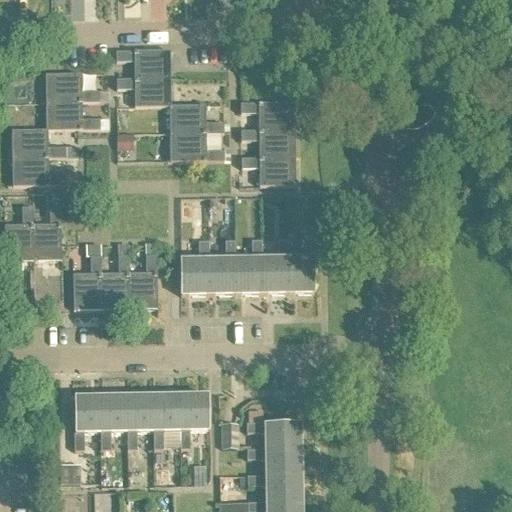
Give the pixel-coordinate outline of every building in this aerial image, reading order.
[(169,56),(114,57),(114,69),(132,68),(133,85),(169,84),(169,56)] [(79,109),(98,109),(98,98),(79,98),(79,80),(43,81),(44,110),(79,109)] [(133,85),(114,85),(114,96),(133,96),(133,114),(167,113),(170,112),(169,84),(133,85)] [(293,107),(238,107),(238,119),(257,119),(258,137),(294,137),(293,107)] [(44,136),(47,138),(99,137),(99,126),(80,127),(79,109),(44,110),(44,136)] [(170,112),(167,113),(167,141),(204,140),(222,140),(222,128),(204,128),(204,111),(170,112)] [(47,154),(47,138),(44,136),(10,136),(10,165),(47,164),(65,164),(64,154),(47,154)] [(294,137),(258,137),(238,138),(238,148),(257,147),(257,165),(294,164),(294,137)] [(204,140),(167,141),(168,168),(223,167),(223,157),(204,157),(204,140)] [(47,164),(10,165),(11,192),(65,191),(65,181),(47,181),(47,164)] [(257,165),(239,165),(239,175),(258,174),(258,193),(295,192),(294,164),(257,165)] [(49,229),(33,230),(35,267),(61,266),(59,212),(48,213),(49,229)] [(32,213),(21,214),(22,230),(3,231),(4,268),(35,267),(33,230),(32,213)] [(250,247),(250,264),(234,265),(235,300),(261,300),(261,265),(260,246),(250,247)] [(287,246),(277,246),(277,264),(261,265),(261,300),(288,299),(287,265),(287,246)] [(303,246),(304,264),(287,265),(288,299),(313,299),(312,265),(314,264),(313,246),(303,246)] [(198,247),(198,265),(179,265),(179,301),(208,301),(208,265),(208,247),(198,247)] [(224,265),(208,265),(208,301),(235,300),(234,265),(234,247),(224,247),(224,265)] [(129,315),(128,279),(127,261),(117,262),(117,279),(101,280),(102,316),(129,315)] [(128,279),(129,315),(157,314),(155,261),(144,261),(145,279),(128,279)] [(90,262),(91,280),(72,280),(73,317),(102,316),(101,280),(100,262),(90,262)] [(152,401),(152,437),(153,455),(163,455),(162,437),(179,437),(178,400),(152,401)] [(178,400),(179,437),(179,455),(189,454),(189,437),(208,436),(207,400),(178,400)] [(99,401),(74,402),(75,437),(73,437),(73,457),(84,456),(84,438),(100,438),(99,401)] [(99,401),(100,438),(100,456),(110,456),(110,438),(125,438),(125,401),(99,401)] [(125,401),(125,438),(126,455),(137,455),(137,437),(152,437),(152,401),(125,401)] [(264,427),(246,428),(246,438),(264,438),(264,454),(300,453),(299,428),(264,429),(264,427)] [(220,429),(220,455),(238,454),(237,429),(220,429)] [(264,454),(246,454),(246,465),(265,464),(265,481),(300,480),(300,453),(264,454)] [(62,488),(83,488),(83,468),(62,467),(62,488)] [(265,481),(247,481),(247,491),(265,491),(266,507),(301,507),(300,480),(265,481)]
